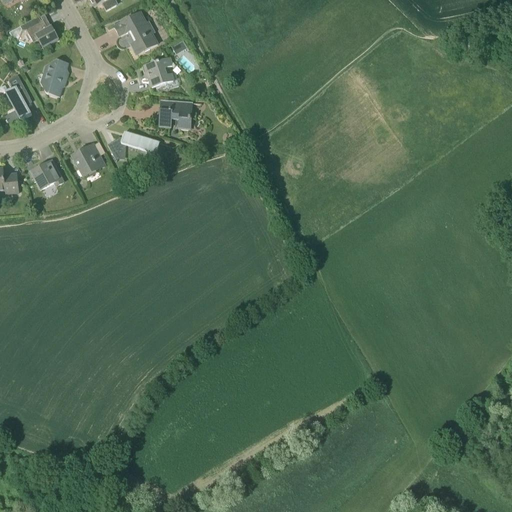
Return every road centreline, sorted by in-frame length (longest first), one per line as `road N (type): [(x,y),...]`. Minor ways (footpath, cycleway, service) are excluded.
road 1 (track): [(250,140),(328,305)]
road 2 (track): [(250,140),(170,0)]
road 3 (track): [(0,452),(124,511)]
